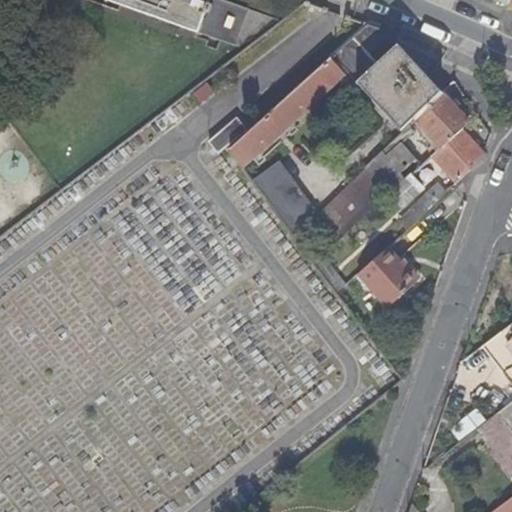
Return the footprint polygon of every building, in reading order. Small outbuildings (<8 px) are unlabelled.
[(208,4),(208,0),(108,0),(198,33),(205,12),(210,14),(213,5),(208,4)] [(367,25),(332,56),(401,133),(407,126),(414,120),(440,93),(382,31),(367,25)] [(344,76),(329,59),(309,78),(228,151),(242,169),(344,76)] [(468,123),(440,93),(414,120),(430,136),(425,140),(436,152),(461,129),(468,123)] [(407,126),(401,133),(379,153),(393,168),(409,152),(401,143),(412,132),(407,126)] [(231,136),(226,129),(208,143),(217,154),(234,140),(231,136)] [(461,129),(436,152),(431,157),(455,183),(484,155),(461,129)] [(393,168),(379,153),(363,169),(388,196),(399,186),(405,181),(393,168)] [(277,163),(251,182),(293,237),(313,218),(315,216),(277,163)] [(363,169),(315,216),(313,218),(320,226),(336,243),(388,196),(363,169)] [(419,187),(410,176),(405,181),(399,186),(409,196),(419,187)] [(434,203),(444,193),(437,184),(426,194),(434,203)] [(405,229),(434,203),(426,194),(397,221),(405,229)] [(313,218),(293,237),(298,244),(320,226),(313,218)] [(387,246),(357,273),(387,307),(417,279),(387,246)] [(306,255),(314,265),(319,259),(312,250),(306,255)] [(314,265),(335,293),(344,285),(322,256),(319,259),(314,265)] [(511,401),(496,414),(511,434),(511,401)] [(511,511),(511,495),(491,511),(511,511)] [(417,511),(410,503),(406,511),(417,511)]
